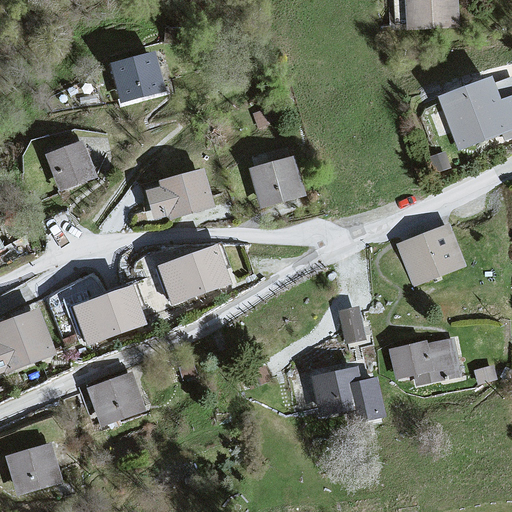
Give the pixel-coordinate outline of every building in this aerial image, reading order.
[(459,0),(405,0),(408,33),(461,30),(459,0)] [(153,50),(110,61),(120,98),(163,86),(153,50)] [(438,97),(459,148),(505,129),(509,137),(511,135),(511,96),(497,102),(487,77),(438,97)] [(42,134),(46,148),(84,137),(80,122),(42,134)] [(80,141),(47,155),(60,187),(94,172),(80,141)] [(291,156),(251,168),(261,205),(302,193),(291,156)] [(161,185),(147,189),(155,216),(170,211),(171,214),(211,202),(201,167),(159,179),(161,185)] [(447,224),(398,244),(414,283),(463,263),(447,224)] [(229,277),(215,243),(158,265),(172,299),(229,277)] [(128,285),(75,305),(87,339),(141,319),(128,285)] [(35,307),(0,321),(0,368),(52,347),(35,307)] [(424,340),(390,349),(397,375),(415,370),(418,383),(461,373),(452,339),(425,346),(424,340)] [(354,367),(312,376),(320,416),(362,407),(354,367)] [(130,372),(88,387),(100,420),(142,405),(130,372)] [(48,442),(9,455),(20,490),(59,478),(48,442)]
